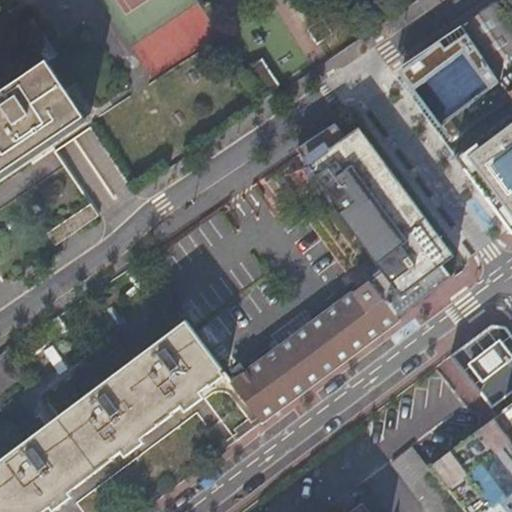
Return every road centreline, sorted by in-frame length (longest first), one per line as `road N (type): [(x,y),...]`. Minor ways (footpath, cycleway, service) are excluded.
road 1 (unclassified): [(0,325),(355,74)]
road 2 (residential): [(186,511),(497,282)]
road 3 (unclassified): [(355,74),(497,282)]
road 4 (unclassified): [(355,74),(467,0)]
road 5 (unknown): [(319,511),(347,482),(368,473),(417,511)]
